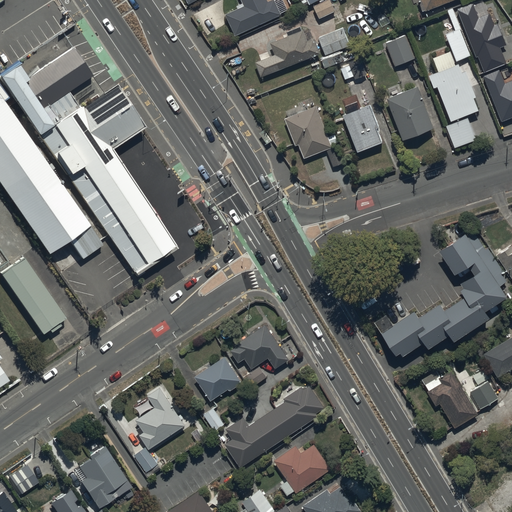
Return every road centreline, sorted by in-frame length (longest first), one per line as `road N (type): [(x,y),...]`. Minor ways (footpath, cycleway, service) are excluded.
road 1 (primary): [(307,269),(450,511)]
road 2 (primary): [(420,511),(280,278)]
road 3 (primary): [(163,35),(277,215)]
road 4 (primary): [(202,156),(97,0)]
road 5 (tertiary): [(0,431),(153,327)]
road 6 (tertiary): [(153,327),(185,289),(238,249),(246,223)]
road 7 (tertiary): [(280,278),(254,277),(153,327)]
road 8 (unclassified): [(163,35),(164,65),(210,133),(202,156)]
road 9 (residential): [(383,208),(511,168)]
